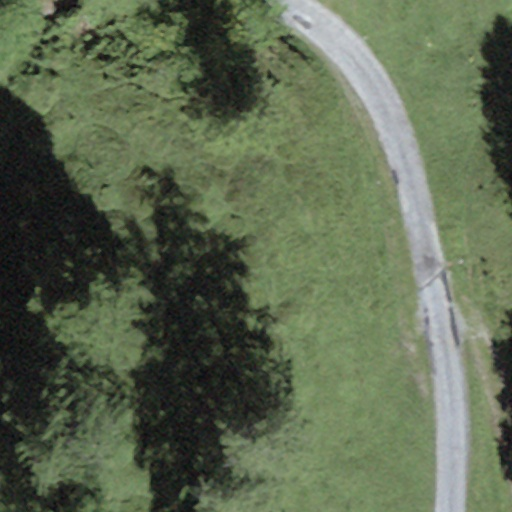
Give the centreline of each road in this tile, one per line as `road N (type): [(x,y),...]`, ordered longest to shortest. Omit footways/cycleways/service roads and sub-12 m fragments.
road 1 (unclassified): [(267,0),(311,23),(352,60),(400,151),(445,364),(455,435),(451,511)]
road 2 (track): [(423,260),(475,329),(511,454)]
